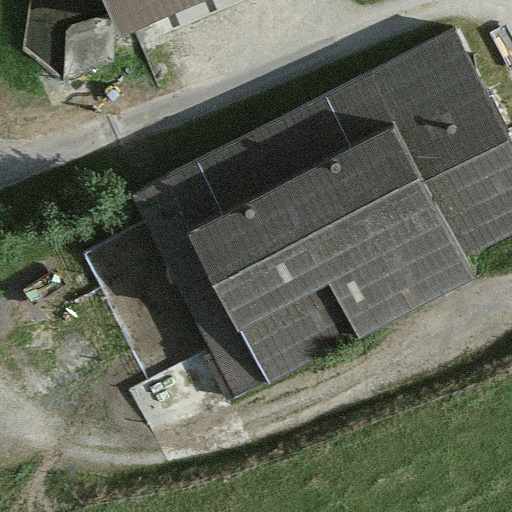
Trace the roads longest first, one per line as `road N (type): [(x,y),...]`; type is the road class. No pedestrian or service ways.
road 1 (track): [(0,357),(45,356),(112,371),(220,432),(276,432),(511,312)]
road 2 (track): [(475,0),(50,167),(0,176)]
